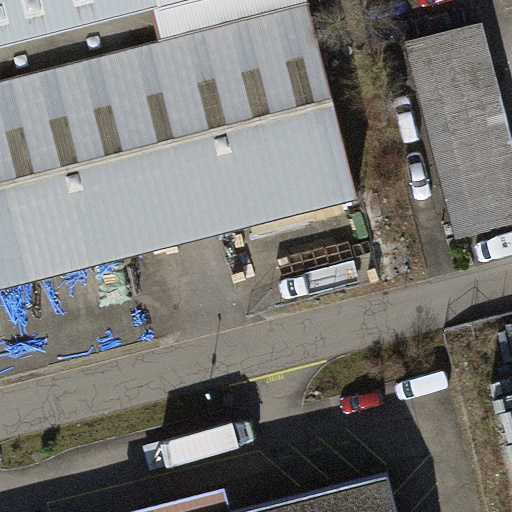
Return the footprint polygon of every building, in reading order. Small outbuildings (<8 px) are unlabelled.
[(0,282),(356,193),(307,0),(0,77),(0,282)] [(0,0),(0,77),(307,0),(306,0),(0,0)] [(459,234),(511,220),(511,137),(482,22),(409,41),(459,234)] [(511,482),(511,370),(484,377),(511,482)] [(394,511),(384,470),(211,511),(394,511)]
